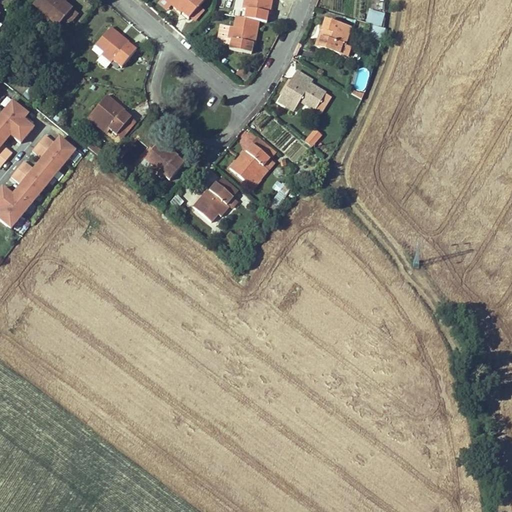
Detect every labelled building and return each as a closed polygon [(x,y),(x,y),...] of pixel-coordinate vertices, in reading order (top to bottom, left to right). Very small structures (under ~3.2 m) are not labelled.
[(36,0),(32,5),(41,12),(38,15),(47,23),(48,23),(50,21),(57,27),(72,10),(64,3),(66,2),(63,0),(36,0)] [(163,0),(161,0),(159,3),(167,11),(171,6),(163,0)] [(163,0),(171,6),(174,3),(176,5),(173,8),(180,14),(181,13),(188,19),(190,17),(199,7),(203,2),(200,0),(163,0)] [(244,0),(236,0),(235,8),(243,9),(244,0)] [(246,10),(245,19),(259,22),(266,23),(268,14),(270,14),(272,5),(267,5),(268,2),(272,3),(272,0),(244,0),(243,9),(246,10)] [(203,11),(199,7),(190,17),(195,20),(203,11)] [(77,14),(72,10),(57,27),(61,30),(67,22),(69,24),(77,14)] [(257,33),(259,22),(245,19),(236,17),(234,28),(230,27),(228,40),(231,40),(229,50),(251,54),(253,45),(255,45),(256,36),(252,35),(253,33),(257,33)] [(47,23),(42,29),(50,36),(57,27),(50,21),(48,23),(47,23)] [(350,29),(325,21),(322,32),(323,32),(318,48),(339,54),(342,46),(344,47),(350,29)] [(369,25),(366,37),(382,41),(385,29),(369,25)] [(129,43),(111,27),(96,46),(104,53),(101,55),(111,64),(113,62),(121,69),(136,51),(128,44),(129,43)] [(315,47),(318,48),(323,32),(322,32),(320,31),(315,47)] [(344,47),(342,46),(339,54),(348,57),(350,48),(344,47)] [(252,73),(242,66),(238,73),(247,80),(252,73)] [(312,82),(296,72),(278,102),(294,112),(301,101),(303,102),(303,104),(315,111),(325,94),(310,85),(312,82)] [(352,91),(352,94),(362,100),(364,95),(352,91)] [(331,98),(325,94),(315,111),(321,115),(331,98)] [(131,119),(124,112),(125,111),(107,96),(92,114),(100,121),(97,124),(107,132),(109,130),(116,136),(117,135),(131,119)] [(0,116),(0,169),(12,154),(2,146),(10,136),(21,144),(33,128),(23,120),(28,114),(12,101),(0,116)] [(92,114),(88,118),(106,133),(107,132),(97,124),(100,121),(92,114)] [(135,123),(131,119),(117,135),(122,139),(135,123)] [(314,131),(305,142),(311,148),(321,136),(314,131)] [(0,220),(11,230),(75,152),(59,139),(55,145),(45,136),(32,152),(42,160),(34,170),(24,162),(11,178),(21,186),(13,196),(2,188),(0,191),(0,220)] [(275,154),(257,139),(252,145),(270,160),(275,154)] [(169,148),(160,141),(144,159),(153,166),(150,169),(160,177),(162,175),(169,181),(184,164),(177,158),(178,156),(171,150),(168,153),(166,152),(169,148)] [(99,150),(92,144),(88,149),(96,155),(99,150)] [(270,160),(252,145),(246,153),(244,152),(238,158),(242,161),(240,163),(237,161),(229,169),(248,185),(255,177),(257,179),(266,169),(263,167),(270,160)] [(99,150),(96,155),(105,163),(109,158),(99,150)] [(153,166),(144,159),(140,164),(149,171),(150,169),(153,166)] [(255,177),(248,185),(254,190),(275,164),(270,160),(263,167),(266,169),(257,179),(255,177)] [(222,179),(217,185),(233,198),(238,193),(222,179)] [(203,202),(200,199),(193,208),(211,223),(218,215),(221,218),(229,208),(227,206),(233,198),(217,185),(216,184),(209,191),(208,190),(202,197),(205,199),(203,202)] [(169,204),(178,210),(184,202),(175,196),(169,204)] [(237,202),(233,198),(227,206),(229,208),(231,210),(237,202)] [(237,240),(231,235),(224,243),(230,248),(237,240)]
